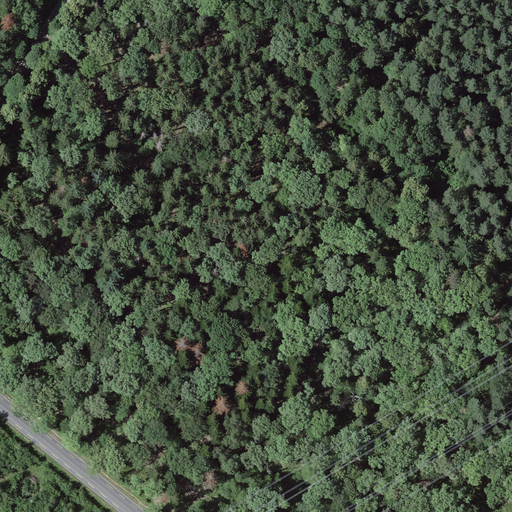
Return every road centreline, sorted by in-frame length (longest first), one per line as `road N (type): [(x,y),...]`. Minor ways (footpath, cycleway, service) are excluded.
road 1 (tertiary): [(0,403),(133,511)]
road 2 (unclassified): [(65,0),(0,106)]
